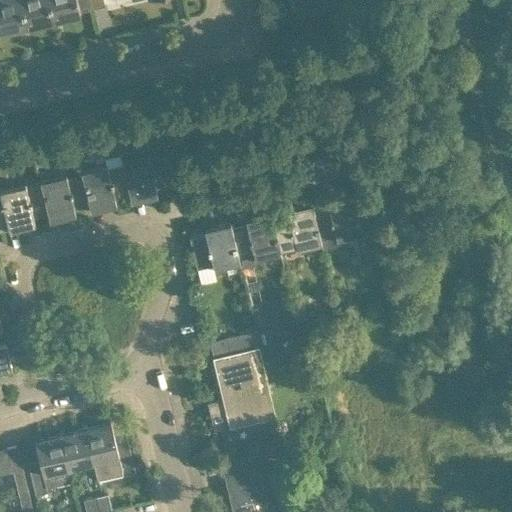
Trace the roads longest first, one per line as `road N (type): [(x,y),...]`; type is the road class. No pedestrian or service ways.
road 1 (residential): [(46,397),(18,279),(26,255),(168,218)]
road 2 (residential): [(0,88),(211,38),(234,11),(232,0)]
road 3 (residential): [(168,218),(355,168)]
road 4 (residential): [(139,368),(172,268),(168,218)]
road 5 (residential): [(178,511),(139,368)]
